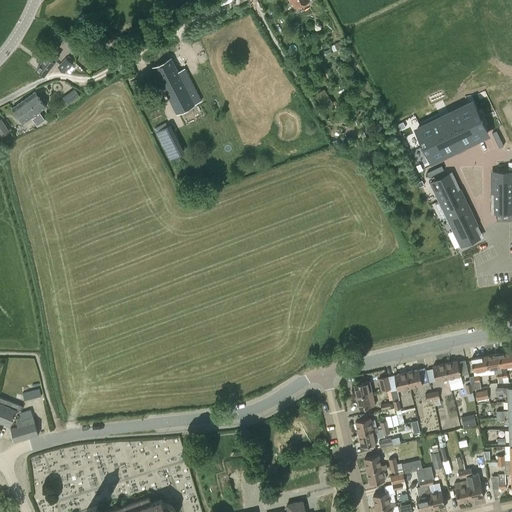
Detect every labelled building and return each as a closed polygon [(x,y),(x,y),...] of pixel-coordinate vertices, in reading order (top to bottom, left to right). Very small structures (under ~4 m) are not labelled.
[(289,0),(294,8),(309,2),(308,0),(289,0)] [(511,0),(483,0),(495,29),(511,21),(511,0)] [(281,20),(275,23),(281,36),(287,33),(281,20)] [(59,28),(49,39),(57,46),(66,33),(59,28)] [(96,29),(87,35),(108,48),(113,40),(96,29)] [(54,61),(58,55),(52,50),(47,55),(54,61)] [(47,55),(36,69),(44,76),(55,61),(54,61),(47,55)] [(100,66),(107,62),(96,55),(92,61),(100,66)] [(201,101),(185,69),(178,72),(171,58),(153,67),(177,114),(201,101)] [(66,59),(59,67),(65,72),(72,65),(66,59)] [(323,108),(332,103),(324,89),(315,94),(323,108)] [(35,92),(12,108),(23,123),(46,107),(35,92)] [(68,103),(75,98),(71,92),(63,97),(68,103)] [(472,102),(417,128),(422,138),(422,137),(425,136),(431,150),(429,151),(429,150),(428,151),(432,160),(455,149),(457,149),(456,148),(462,145),(463,146),(487,134),(482,125),(482,126),(479,127),(473,113),(475,111),(475,112),(476,112),(472,102)] [(0,133),(2,136),(10,130),(2,118),(0,119),(0,133)] [(170,124),(155,132),(170,160),(186,153),(170,124)] [(499,148),(504,145),(496,131),(492,133),(499,148)] [(442,165),(427,172),(429,177),(444,170),(442,165)] [(511,171),(494,171),(494,192),(511,191),(511,171)] [(449,173),(430,182),(439,201),(458,192),(449,173)] [(511,191),(494,192),(494,213),(511,212),(511,191)] [(458,192),(439,201),(448,219),(467,210),(466,209),(458,192)] [(467,210),(448,219),(461,246),(480,237),(474,226),(477,224),(469,208),(466,209),(467,210)] [(511,351),(499,354),(501,367),(511,365),(511,351)] [(499,354),(485,356),(487,369),(493,368),(494,373),(497,373),(498,378),(503,377),(502,372),(501,367),(499,354)] [(473,371),(487,369),(485,356),(471,358),(473,371)] [(462,380),(457,360),(445,363),(449,378),(450,383),(462,380)] [(436,381),(449,378),(445,363),(433,366),(436,381)] [(419,369),(407,372),(410,387),(422,384),(419,369)] [(394,375),(398,390),(410,387),(407,372),(394,375)] [(469,377),(470,383),(472,390),(481,388),(478,375),(474,375),(474,376),(469,377)] [(381,390),(391,388),(388,376),(378,378),(381,390)] [(354,384),(357,397),(372,393),(369,381),(354,384)] [(474,399),(472,390),(470,383),(465,384),(469,400),(474,399)] [(508,401),(511,401),(511,387),(496,388),(496,393),(508,393),(508,401)] [(475,392),(477,400),(488,397),(487,390),(475,392)] [(372,393),(357,397),(360,409),(375,405),(372,393)] [(0,431),(1,430),(0,429),(0,422),(10,426),(17,409),(20,410),(22,406),(0,397),(0,431)] [(496,411),(496,416),(504,415),(509,415),(511,415),(511,401),(508,401),(508,410),(496,411)] [(396,414),(386,417),(389,426),(398,424),(396,414)] [(464,428),(470,426),(468,415),(461,416),(464,428)] [(11,429),(15,441),(39,434),(33,416),(22,420),(21,418),(16,419),(18,426),(11,429)] [(356,421),(359,434),(378,429),(378,427),(377,427),(375,419),(370,420),(370,418),(356,421)] [(383,435),(382,428),(378,429),(359,434),(362,446),(376,443),(375,438),(384,436),(384,434),(383,435)] [(391,438),(379,441),(380,447),(381,447),(392,444),(391,438)] [(398,451),(417,450),(416,440),(397,441),(398,451)] [(442,466),(438,451),(431,453),(435,468),(442,466)] [(208,475),(213,497),(229,493),(224,471),(238,468),(235,455),(216,460),(219,473),(208,475)] [(364,458),(367,471),(387,466),(386,464),(381,465),(379,455),(364,458)] [(405,473),(411,471),(409,462),(403,463),(405,473)] [(431,465),(423,466),(425,477),(433,475),(431,465)] [(387,466),(367,471),(370,484),(384,480),(382,470),(387,468),(387,466)] [(473,475),(471,468),(464,469),(466,476),(473,475)] [(466,476),(464,469),(458,471),(460,478),(466,476)] [(392,484),(392,485),(393,485),(402,482),(405,482),(403,473),(395,474),(390,476),(392,484)] [(466,476),(467,480),(471,499),(484,496),(481,482),(480,482),(478,474),(473,475),(466,476)] [(505,488),(505,483),(499,483),(499,475),(492,475),(492,488),(505,488)] [(431,477),(425,478),(432,508),(445,506),(441,491),(439,483),(433,484),(431,477)] [(416,497),(420,511),(432,508),(425,478),(419,480),(420,486),(417,487),(419,497),(416,497)] [(459,502),(471,499),(467,480),(454,483),(459,502)] [(386,492),(373,495),(376,508),(396,503),(393,494),(396,493),(395,489),(403,488),(402,482),(393,485),(392,485),(392,484),(384,486),(386,492)] [(176,511),(174,506),(169,503),(164,503),(162,498),(161,499),(151,502),(149,497),(108,511),(101,511),(99,511),(98,511),(97,506),(87,509),(88,511),(176,511)] [(255,511),(255,510),(245,511),(321,511),(322,511),(319,511),(305,511),(303,498),(285,502),(286,509),(273,511),(255,511)] [(396,503),(376,508),(376,511),(391,511),(391,507),(396,506),(396,503)]
